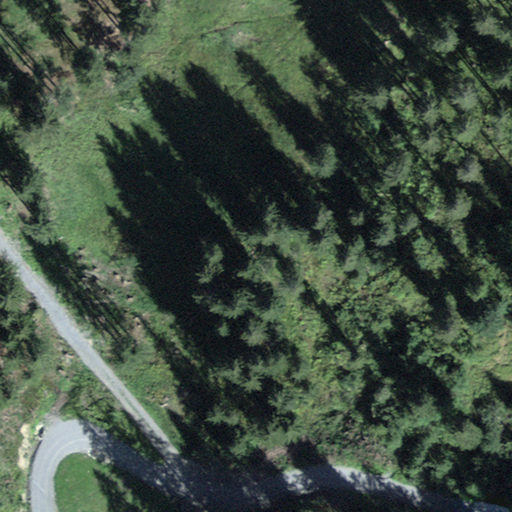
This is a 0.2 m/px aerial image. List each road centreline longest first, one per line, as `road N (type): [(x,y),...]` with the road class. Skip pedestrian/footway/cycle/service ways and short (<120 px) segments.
road 1 (track): [(42,511),(41,465),(52,442),(94,434),(162,476),(208,492),(237,497),(357,481),(462,511)]
road 2 (track): [(181,485),(151,428),(0,240)]
